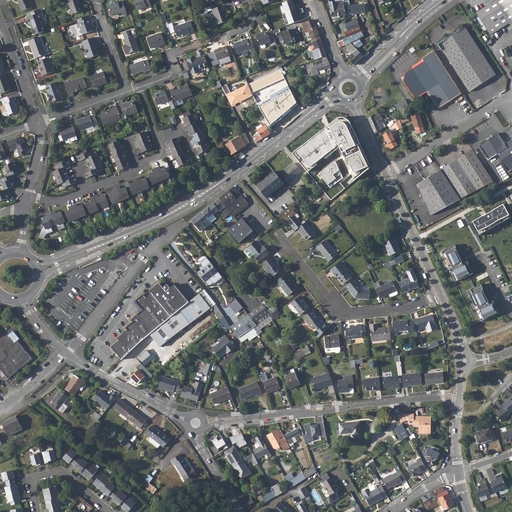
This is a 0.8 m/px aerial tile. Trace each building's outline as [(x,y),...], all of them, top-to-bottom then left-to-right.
[(29,0),(17,0),(22,11),(32,8),(29,0)] [(68,0),(69,3),(68,3),(72,15),(81,12),(79,5),(80,4),(78,0),(68,0)] [(133,0),(138,10),(146,7),(146,9),(151,7),(148,0),(133,0)] [(300,21),(293,0),(290,0),(282,3),(289,24),(300,21)] [(511,22),(497,0),(476,13),(490,35),(509,24),(511,22)] [(511,0),(497,0),(511,22),(509,24),(511,29),(511,28),(511,0)] [(346,2),(344,3),(346,15),(366,12),(365,5),(358,5),(358,1),(346,3),(346,2)] [(111,5),(108,7),(111,16),(121,13),(125,11),(122,2),(118,3),(117,2),(112,4),(111,5)] [(331,9),(332,17),(346,15),(344,3),(344,2),(335,4),(336,8),(331,9)] [(215,18),(211,19),(213,26),(228,21),(224,10),(225,9),(224,5),(212,9),(215,18)] [(32,16),(27,18),(26,18),(28,24),(29,24),(31,28),(33,29),(35,34),(43,31),(41,26),(48,24),(45,16),(39,18),(38,14),(40,13),(39,9),(30,12),(32,16)] [(86,16),(77,19),(78,23),(79,23),(80,28),(80,29),(82,34),(93,30),(91,26),(90,27),(90,25),(90,24),(89,19),(87,20),(86,16)] [(345,24),(345,25),(347,31),(359,26),(360,26),(357,19),(345,24)] [(313,20),(305,23),(306,23),(308,30),(312,41),(320,38),(313,20)] [(178,37),(182,35),(185,34),(185,35),(190,33),(191,34),(194,32),(190,21),(174,27),(175,32),(177,34),(178,37)] [(343,39),(345,45),(351,43),(359,38),(359,39),(364,36),(362,32),(361,31),(361,32),(359,26),(347,31),(348,31),(345,32),(347,37),(343,39)] [(465,27),(439,44),(469,92),(495,75),(465,27)] [(280,32),(279,29),(272,31),(275,38),(279,37),(280,42),(284,41),(285,45),(293,42),(289,29),(280,32)] [(130,30),(123,33),(125,39),(124,40),(126,46),(123,47),(126,55),(138,50),(130,30)] [(272,31),(266,33),(267,33),(270,42),(275,40),(275,38),(272,31)] [(161,33),(146,38),(150,49),(160,45),(160,46),(165,44),(161,33)] [(267,33),(266,33),(262,35),(261,34),(256,36),(259,46),(270,42),(267,33)] [(30,44),(35,58),(46,54),(39,36),(28,40),(29,44),(30,44)] [(94,37),(82,41),(88,59),(98,55),(96,47),(97,46),(94,37)] [(241,42),(240,40),(233,43),(237,53),(247,50),(247,51),(250,50),(252,53),(256,51),(254,48),(251,39),(248,40),(247,39),(246,38),(243,39),(242,41),(241,42)] [(312,42),(309,44),(310,46),(309,47),(310,52),(308,53),(309,58),(313,56),(315,60),(322,57),(326,56),(320,38),(312,41),(312,42)] [(359,38),(351,43),(357,49),(363,45),(359,39),(359,38)] [(353,53),(359,60),(364,56),(357,49),(351,43),(345,45),(346,45),(347,47),(350,52),(351,51),(353,53)] [(226,46),(214,50),(218,60),(229,56),(226,46)] [(462,93),(434,50),(421,58),(420,63),(404,73),(403,82),(405,84),(404,86),(406,86),(408,90),(408,91),(409,91),(412,95),(411,97),(412,97),(414,100),(427,92),(433,102),(435,101),(439,108),(462,93)] [(352,54),(348,57),(354,65),(359,60),(353,53),(352,54)] [(193,60),(192,58),(187,60),(191,73),(196,74),(199,70),(198,69),(208,66),(204,55),(194,59),(195,59),(193,60)] [(48,57),(38,61),(42,71),(41,71),(43,75),(53,72),(48,57)] [(327,58),(322,60),(320,60),(322,64),(314,66),(313,63),(306,65),(310,76),(313,75),(314,76),(319,74),(318,72),(330,68),(330,67),(327,58)] [(143,60),(130,66),(133,76),(143,72),(144,73),(151,70),(147,60),(144,62),(143,60)] [(262,70),(259,71),(261,74),(279,66),(279,65),(278,63),(262,70)] [(103,72),(89,77),(93,88),(97,87),(97,86),(107,83),(103,72)] [(5,74),(0,75),(0,94),(11,91),(5,74)] [(251,75),(245,77),(248,84),(248,86),(255,83),(251,75)] [(83,78),(64,84),(69,97),(73,95),(72,93),(86,88),(83,78)] [(49,96),(48,96),(50,103),(51,102),(52,102),(55,101),(56,102),(59,101),(60,99),(61,99),(58,90),(60,89),(58,82),(46,87),(49,94),(49,96)] [(269,90),(266,92),(261,94),(271,114),(283,108),(285,113),(298,106),(286,82),(284,83),(283,83),(282,82),(272,87),(273,88),(269,90)] [(174,100),(169,102),(172,111),(176,109),(174,102),(192,95),(188,85),(174,90),(173,88),(170,89),(174,100)] [(226,85),(222,86),(232,106),(251,96),(245,85),(231,93),(226,85)] [(168,101),(165,91),(161,92),(161,93),(154,95),(157,105),(168,101)] [(15,97),(4,101),(5,104),(4,105),(8,115),(19,112),(15,101),(17,100),(15,97)] [(407,99),(397,103),(400,110),(410,107),(407,99)] [(124,105),(120,106),(125,119),(129,117),(128,115),(137,112),(134,101),(128,103),(127,102),(123,103),(124,105)] [(121,119),(116,106),(111,108),(112,111),(99,115),(103,125),(121,119)] [(378,113),(368,118),(375,133),(380,130),(383,128),(381,124),(383,123),(378,113)] [(419,114),(412,117),(417,134),(425,131),(419,114)] [(89,115),(77,120),(80,131),(97,125),(94,115),(90,117),(89,115)] [(190,115),(182,118),(184,123),(181,124),(185,132),(188,131),(190,136),(191,135),(193,140),(190,141),(194,149),(195,148),(198,154),(209,150),(201,131),(199,131),(192,115),(190,115)] [(338,119),(293,154),(332,200),(371,168),(349,122),(347,119),(344,118),(341,117),(338,119)] [(389,132),(383,135),(387,144),(386,145),(388,150),(398,145),(395,140),(398,138),(393,130),(395,128),(397,131),(402,127),(399,119),(394,123),(390,128),(388,130),(389,132)] [(268,123),(265,125),(270,134),(274,131),(268,123)] [(76,136),(72,125),(69,126),(69,127),(60,131),(63,141),(76,136)] [(253,137),(257,142),(270,134),(265,125),(263,127),(258,130),(259,133),(253,137)] [(144,132),(134,136),(136,140),(133,142),(137,149),(139,148),(141,153),(151,149),(144,132)] [(511,141),(506,145),(498,133),(479,145),(488,160),(496,154),(508,172),(511,169),(511,141)] [(245,134),(226,145),(232,154),(246,145),(245,144),(249,142),(245,134)] [(17,137),(7,141),(8,143),(10,149),(13,148),(14,150),(16,149),(19,157),(26,154),(25,150),(28,149),(25,141),(17,137)] [(165,148),(169,156),(172,155),(174,159),(176,159),(180,166),(189,162),(188,158),(191,157),(189,153),(184,155),(176,139),(167,142),(168,147),(165,148)] [(119,141),(109,145),(120,170),(129,166),(128,162),(130,160),(129,157),(126,158),(124,153),(127,152),(124,144),(121,145),(119,141)] [(473,149),(441,169),(460,199),(493,180),(473,149)] [(87,152),(80,155),(78,156),(80,161),(85,159),(88,166),(93,164),(93,166),(89,167),(91,171),(85,173),(87,178),(100,173),(98,168),(102,167),(97,154),(93,155),(91,151),(87,152)] [(55,166),(57,171),(53,172),(59,185),(62,183),(64,188),(77,182),(75,177),(70,180),(69,176),(65,178),(64,176),(68,175),(65,167),(70,165),(68,160),(55,166)] [(11,163),(5,166),(8,177),(13,175),(21,172),(20,168),(17,169),(16,166),(15,162),(11,163)] [(294,163),(281,174),(287,182),(301,171),(294,163)] [(148,175),(153,184),(161,181),(170,177),(165,168),(161,170),(159,167),(152,170),(153,173),(148,175)] [(460,199),(441,169),(417,184),(431,215),(460,199)] [(284,184),(274,171),(256,186),(266,199),(284,184)] [(8,177),(0,180),(4,190),(8,188),(14,186),(13,183),(12,180),(15,179),(13,175),(8,177)] [(141,191),(150,188),(146,178),(141,180),(140,177),(136,179),(141,191)] [(139,198),(143,196),(141,191),(136,179),(132,180),(133,183),(129,185),(133,195),(137,193),(139,198)] [(300,185),(294,189),(298,195),(304,191),(300,185)] [(120,186),(116,188),(112,190),(113,193),(109,194),(112,204),(113,204),(130,197),(126,187),(121,189),(120,186)] [(233,187),(203,212),(211,223),(216,219),(212,215),(218,210),(224,218),(231,213),(233,217),(249,204),(242,196),(241,197),(233,187)] [(4,190),(0,191),(0,201),(9,198),(7,193),(10,192),(8,188),(4,190)] [(98,196),(93,197),(90,199),(91,202),(86,204),(90,214),(99,210),(109,206),(105,195),(98,198),(98,196)] [(77,204),(72,206),(69,207),(70,210),(65,212),(68,220),(69,222),(78,218),(86,214),(87,215),(83,205),(78,207),(77,204)] [(292,204),(278,215),(285,223),(287,221),(292,227),(296,225),(298,228),(302,225),(296,218),(299,217),(293,210),(295,209),(292,204)] [(503,205),(472,222),(479,236),(510,219),(503,205)] [(48,216),(42,219),(46,229),(56,225),(65,221),(61,212),(56,214),(55,211),(50,213),(47,214),(48,216)] [(203,212),(192,220),(200,231),(211,223),(203,212)] [(252,232),(242,219),(227,231),(238,244),(252,232)] [(298,228),(297,229),(302,235),(307,240),(315,233),(306,222),(302,225),(298,228)] [(339,224),(334,228),(337,232),(342,228),(339,224)] [(395,237),(383,243),(384,246),(385,245),(390,255),(396,252),(400,250),(398,245),(399,245),(398,241),(397,241),(395,237)] [(319,250),(328,261),(337,254),(325,239),(315,247),(318,251),(319,250)] [(255,242),(247,248),(258,262),(269,253),(264,247),(261,249),(255,242)] [(455,245),(443,250),(445,255),(443,255),(448,266),(450,265),(454,274),(452,274),(455,281),(465,277),(465,275),(468,273),(469,275),(473,273),(467,261),(462,264),(460,259),(461,259),(455,245)] [(272,255),(261,264),(271,277),(276,273),(276,272),(280,269),(276,264),(275,265),(274,263),(276,261),(272,255)] [(210,263),(207,258),(200,263),(204,268),(198,273),(209,287),(213,283),(214,284),(222,277),(221,275),(210,263)] [(340,261),(329,270),(332,273),(333,272),(342,283),(350,276),(342,266),(343,265),(340,261)] [(286,273),(276,281),(279,284),(288,295),(292,292),(291,291),(296,287),(292,282),(292,283),(288,278),(289,277),(286,273)] [(415,274),(398,282),(403,292),(414,287),(415,287),(419,285),(417,281),(417,279),(415,274)] [(362,286),(355,278),(350,282),(345,286),(348,289),(354,297),(368,299),(369,289),(362,289),(362,291),(358,291),(357,290),(362,286)] [(379,281),(374,283),(380,297),(389,293),(390,295),(391,295),(392,295),(397,293),(397,292),(392,280),(381,285),(379,281)] [(110,347),(121,360),(149,335),(189,302),(175,285),(170,288),(167,284),(162,287),(159,283),(149,291),(151,293),(145,298),(143,294),(134,301),(142,310),(145,313),(139,318),(136,315),(130,320),(132,322),(125,328),(127,330),(117,338),(119,340),(110,347)] [(474,287),(469,290),(471,294),(469,295),(474,305),(476,305),(480,313),(478,314),(481,321),(499,313),(493,301),(488,303),(486,298),(487,298),(481,284),(474,287)] [(189,302),(149,335),(160,347),(212,307),(216,304),(206,291),(189,302)] [(299,296),(290,303),(299,315),(308,308),(301,300),(302,299),(299,296)] [(243,308),(235,299),(228,305),(235,314),(243,308)] [(216,304),(212,307),(218,317),(222,314),(216,304)] [(263,304),(248,315),(256,325),(270,316),(271,315),(270,314),(263,304)] [(276,309),(270,314),(271,315),(273,317),(277,314),(279,312),(276,309)] [(318,317),(312,309),(302,317),(311,329),(314,326),(319,333),(317,336),(318,338),(327,327),(320,319),(318,320),(316,318),(318,317)] [(142,310),(136,315),(139,318),(145,313),(142,310)] [(417,317),(412,319),(413,319),(416,331),(420,329),(420,327),(426,326),(427,330),(436,328),(432,314),(417,318),(417,317)] [(248,315),(231,327),(238,339),(238,338),(253,328),(256,325),(248,315)] [(256,325),(253,328),(256,333),(273,320),(270,316),(256,325)] [(398,333),(398,330),(408,329),(408,331),(416,331),(413,319),(408,320),(407,319),(401,320),(401,321),(397,321),(397,320),(393,321),(394,333),(398,333)] [(374,322),(370,323),(371,338),(386,337),(386,338),(390,338),(389,326),(377,327),(374,327),(374,322)] [(350,326),(345,327),(346,339),(351,338),(362,336),(361,324),(349,325),(350,326)] [(253,328),(238,338),(241,343),(250,337),(251,339),(257,335),(256,333),(253,328)] [(328,335),(324,335),(325,347),(330,347),(331,349),(332,350),(335,350),(336,351),(338,350),(339,349),(339,345),(339,346),(338,333),(333,334),(333,335),(328,336),(328,335)] [(220,342),(212,348),(219,357),(224,353),(224,352),(226,351),(228,353),(235,348),(226,335),(218,341),(220,342)] [(6,358),(0,362),(0,369),(8,379),(17,371),(22,367),(32,359),(26,352),(25,352),(23,349),(17,341),(7,350),(5,349),(4,350),(3,350),(3,351),(3,352),(6,358)] [(303,349),(294,353),(296,358),(305,354),(303,349)] [(137,358),(141,363),(151,355),(146,350),(137,358)] [(151,355),(141,363),(144,366),(154,357),(152,354),(151,355)] [(205,374),(210,376),(214,365),(208,363),(205,374)] [(131,377),(138,384),(148,374),(142,368),(139,371),(138,370),(131,377)] [(442,371),(424,373),(426,385),(430,384),(429,383),(443,382),(442,371)] [(295,372),(284,377),(289,388),(300,384),(295,372)] [(421,372),(402,374),(403,387),(408,387),(408,385),(422,383),(421,372)] [(333,385),(329,373),(311,378),(314,390),(327,386),(328,386),(333,385)] [(344,379),(337,380),(339,392),(349,391),(348,387),(353,386),(352,374),(344,375),(344,379)] [(74,375),(66,388),(75,394),(83,382),(74,375)] [(398,375),(383,376),(384,387),(395,386),(395,388),(399,387),(398,375)] [(174,390),(178,392),(181,381),(177,380),(177,381),(162,377),(159,387),(174,392),(174,390)] [(266,377),(261,379),(265,388),(267,393),(280,388),(276,377),(267,380),(266,377)] [(380,389),(379,377),(363,378),(364,389),(371,388),(371,390),(376,389),(376,390),(380,389)] [(184,386),(181,395),(186,397),(186,398),(197,401),(203,384),(195,381),(193,389),(184,386)] [(258,381),(238,390),(242,399),(254,394),(254,395),(262,392),(258,381)] [(232,398),(227,387),(210,393),(214,403),(221,401),(222,401),(228,399),(228,400),(232,398)] [(93,399),(107,409),(115,398),(111,395),(109,398),(100,390),(93,399)] [(53,401),(51,404),(62,413),(68,406),(64,403),(68,398),(60,391),(52,400),(53,401)] [(511,396),(503,403),(505,406),(511,414),(511,413),(511,396)] [(120,399),(113,407),(141,428),(147,420),(120,399)] [(505,406),(495,413),(501,421),(511,414),(505,406)] [(95,412),(91,418),(97,421),(101,416),(95,412)] [(16,416),(2,423),(9,436),(22,429),(16,416)] [(430,417),(414,417),(414,426),(419,426),(419,433),(430,433),(430,417)] [(339,424),(340,434),(353,433),(353,436),(361,435),(359,422),(339,424)] [(321,435),(319,424),(310,426),(312,437),(321,435)] [(408,436),(402,424),(394,428),(398,435),(401,441),(408,436)] [(157,428),(152,425),(145,434),(150,437),(149,438),(149,440),(158,447),(161,444),(164,447),(171,439),(157,428)] [(297,429),(285,435),(291,448),(294,447),(293,443),(297,441),(295,437),(300,434),(297,429)] [(489,429),(475,432),(478,442),(487,440),(488,440),(492,439),(489,429)] [(511,429),(502,432),(505,441),(509,440),(511,439),(511,429)] [(78,430),(75,433),(82,440),(85,436),(78,430)] [(288,443),(281,430),(278,431),(277,430),(267,436),(270,440),(271,440),(271,441),(271,442),(274,448),(276,449),(282,446),(284,450),(290,447),(288,443)] [(234,435),(229,438),(233,445),(237,443),(240,448),(247,444),(242,434),(237,437),(234,435)] [(392,438),(396,444),(401,441),(398,435),(392,438)] [(260,446),(254,450),(259,459),(264,455),(266,459),(271,456),(260,436),(256,438),(260,446)] [(229,447),(223,438),(219,441),(217,438),(212,441),(217,450),(223,446),(225,449),(229,447)] [(127,441),(122,446),(128,450),(132,445),(127,441)] [(427,455),(437,459),(440,453),(438,452),(440,449),(431,445),(427,455)] [(225,452),(233,466),(242,460),(234,447),(225,452)] [(45,451),(41,452),(44,463),(52,461),(52,460),(55,459),(52,448),(46,450),(46,452),(45,452),(45,451)] [(68,461),(72,465),(78,458),(75,455),(76,454),(70,449),(63,458),(67,462),(68,461)] [(30,454),(33,465),(36,464),(37,465),(44,463),(41,452),(37,453),(37,454),(36,454),(36,453),(30,454)] [(175,464),(182,475),(185,474),(188,479),(197,473),(194,468),(192,469),(191,470),(189,467),(190,467),(184,457),(183,458),(180,454),(171,460),(174,464),(175,464)] [(242,460),(233,466),(241,479),(250,473),(246,465),(252,461),(256,459),(253,454),(242,460)] [(426,468),(420,457),(416,459),(417,461),(406,467),(411,476),(417,473),(418,473),(423,471),(422,470),(426,468)] [(78,458),(72,465),(76,468),(76,469),(80,472),(87,464),(82,459),(81,460),(78,458)] [(87,464),(80,472),(86,477),(87,476),(90,479),(98,470),(94,467),(95,466),(89,461),(87,464)] [(314,466),(303,473),(306,479),(316,472),(314,466)] [(405,479),(399,469),(396,471),(397,472),(390,475),(390,474),(382,479),(388,489),(395,485),(395,486),(402,482),(402,481),(405,479)] [(5,480),(6,483),(14,481),(13,476),(14,476),(13,470),(2,473),(3,480),(5,480)] [(325,473),(321,476),(324,482),(330,478),(327,472),(325,473)] [(101,473),(94,482),(98,485),(96,486),(102,491),(109,483),(111,480),(106,475),(105,476),(101,473)] [(285,477),(288,482),(295,478),(291,473),(285,477)] [(295,478),(288,482),(290,485),(291,488),(306,479),(303,473),(295,478)] [(330,478),(324,482),(322,483),(330,495),(327,497),(331,504),(340,498),(336,491),(340,489),(335,482),(334,482),(334,481),(335,480),(333,476),(330,478)] [(497,479),(490,482),(495,492),(506,487),(501,477),(497,479)] [(145,479),(141,484),(153,493),(157,489),(145,479)] [(14,481),(6,483),(6,487),(5,487),(7,495),(18,492),(16,486),(15,487),(14,481)] [(495,492),(490,482),(485,484),(475,487),(479,498),(495,492)] [(109,483),(102,491),(106,495),(107,494),(111,498),(117,491),(114,488),(115,487),(109,483)] [(277,484),(271,488),(272,489),(276,496),(276,497),(282,493),(281,491),(277,484)] [(387,496),(381,486),(376,489),(373,485),(362,491),(364,495),(364,496),(370,505),(387,496)] [(304,486),(296,491),(301,499),(309,494),(304,486)] [(46,493),(44,494),(46,501),(56,499),(59,498),(58,491),(56,491),(55,487),(45,489),(46,493)] [(421,498),(420,498),(422,503),(430,499),(430,498),(436,494),(437,495),(444,491),(441,487),(421,498)] [(272,489),(262,495),(266,502),(276,496),(272,489)] [(117,491),(111,498),(115,501),(115,502),(119,505),(120,505),(125,498),(126,497),(121,492),(119,493),(117,491)] [(444,491),(437,495),(443,509),(452,505),(445,491),(444,491)] [(7,495),(8,499),(8,502),(10,502),(11,505),(19,503),(18,498),(19,498),(18,494),(18,492),(7,495)] [(251,496),(241,502),(245,508),(254,502),(251,496)] [(125,498),(120,505),(124,508),(123,509),(126,511),(127,511),(129,511),(130,511),(132,511),(136,508),(133,505),(135,504),(129,499),(128,500),(125,498)] [(48,506),(48,509),(49,511),(57,510),(57,506),(58,506),(58,505),(56,499),(46,501),(47,507),(48,506)] [(276,511),(275,511),(291,511),(280,502),(273,510),(276,511)]
